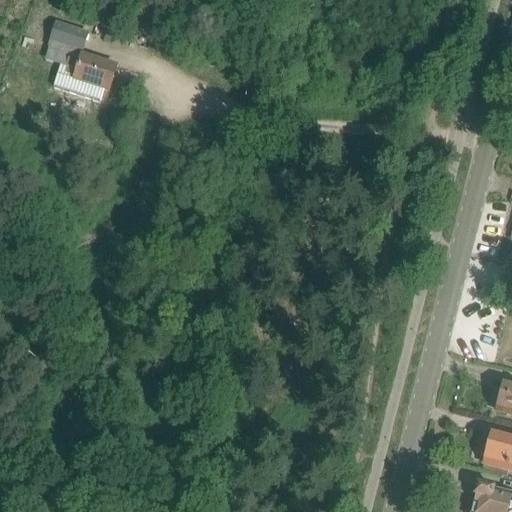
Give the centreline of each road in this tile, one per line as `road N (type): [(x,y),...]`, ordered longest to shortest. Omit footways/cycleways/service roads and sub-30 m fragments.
road 1 (tertiary): [(400,511),(511,83)]
road 2 (track): [(165,107),(98,231)]
